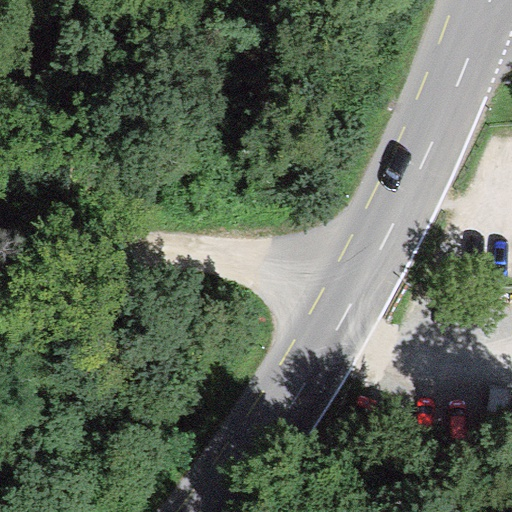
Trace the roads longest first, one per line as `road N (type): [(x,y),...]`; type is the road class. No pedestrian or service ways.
road 1 (secondary): [(197,511),(384,274),(496,0)]
road 2 (track): [(384,274),(126,240),(0,236)]
